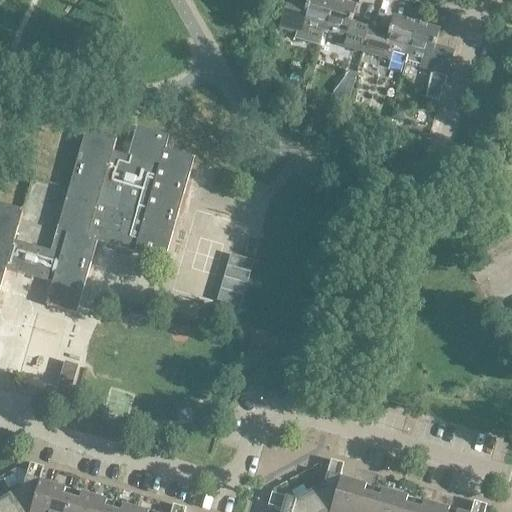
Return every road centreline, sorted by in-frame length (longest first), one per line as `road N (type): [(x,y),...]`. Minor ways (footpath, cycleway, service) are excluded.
road 1 (residential): [(329,426),(289,418),(269,425),(225,483),(174,476),(0,422)]
road 2 (residential): [(329,426),(388,196)]
road 3 (residential): [(511,473),(329,426)]
road 4 (residential): [(480,15),(434,172)]
